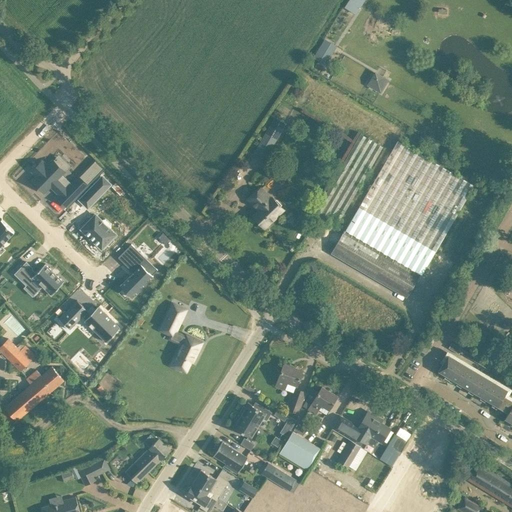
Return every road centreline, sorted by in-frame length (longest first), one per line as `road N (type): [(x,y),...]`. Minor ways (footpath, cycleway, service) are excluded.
road 1 (unclassified): [(274,308),(72,97)]
road 2 (residential): [(154,496),(274,308)]
road 3 (residential): [(418,377),(497,239),(511,248)]
road 4 (residential): [(407,396),(274,308)]
road 5 (residential): [(99,281),(0,185)]
road 6 (residential): [(511,448),(418,377)]
